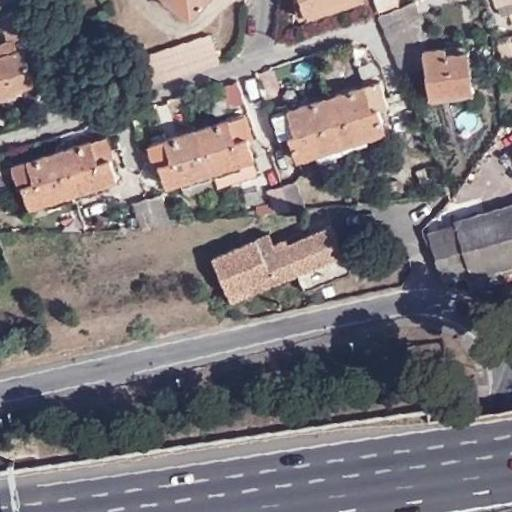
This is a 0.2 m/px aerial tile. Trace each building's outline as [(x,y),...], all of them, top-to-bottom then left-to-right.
[(174,0),(190,13),(201,0),(174,0)] [(290,0),(296,16),(349,0),(290,0)] [(412,0),(409,0),(374,12),(402,77),(418,71),(401,29),(420,23),(412,0)] [(39,28),(33,5),(15,10),(22,32),(39,28)] [(427,46),(420,23),(401,29),(418,71),(423,69),(422,57),(420,47),(427,46)] [(138,88),(219,61),(210,32),(130,58),(138,88)] [(3,43),(0,43),(0,95),(17,90),(16,86),(31,82),(21,49),(6,52),(3,43)] [(444,55),(442,44),(427,46),(420,47),(422,57),(444,55)] [(422,57),(423,69),(427,98),(469,93),(464,52),(444,55),(422,57)] [(237,78),(222,82),(228,104),(244,100),(237,78)] [(375,80),(272,114),(276,131),(284,128),(294,159),(383,130),(374,100),(381,97),(375,80)] [(245,112),(149,143),(153,158),(157,157),(166,185),(254,157),(245,129),(250,127),(245,112)] [(11,165),(15,179),(17,178),(27,206),(114,178),(105,151),(110,149),(105,135),(11,165)] [(0,182),(15,179),(11,165),(8,157),(0,159),(0,182)] [(290,209),(306,208),(297,179),(281,184),(290,209)] [(277,211),(290,209),(281,184),(268,189),(277,211)] [(156,224),(174,223),(165,196),(148,201),(156,224)] [(454,209),(446,211),(467,277),(471,288),(494,280),(493,278),(491,270),(511,262),(511,209),(485,218),(480,200),(454,209)] [(132,205),(139,226),(156,224),(148,201),(132,205)] [(467,277),(446,211),(431,232),(434,240),(432,242),(447,283),(467,277)] [(332,226),(275,250),(288,279),(298,274),(344,255),(332,226)] [(288,279),(275,250),(269,235),(214,258),(232,302),(288,279)] [(344,255),(298,274),(306,294),(352,274),(344,255)]
